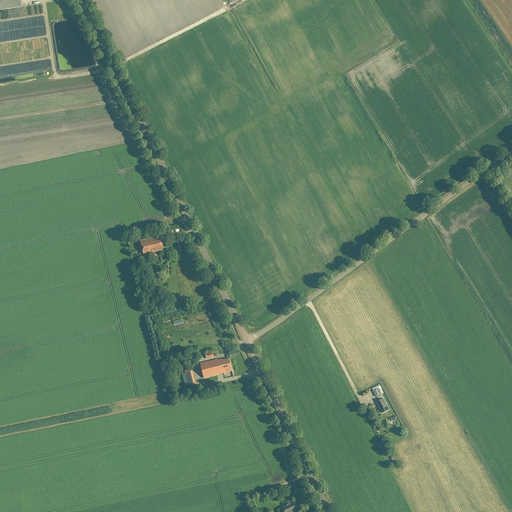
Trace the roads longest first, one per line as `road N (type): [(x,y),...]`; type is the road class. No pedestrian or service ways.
road 1 (tertiary): [(246,341),(82,0)]
road 2 (unclassified): [(246,341),(511,151)]
road 3 (tertiary): [(327,511),(246,341)]
